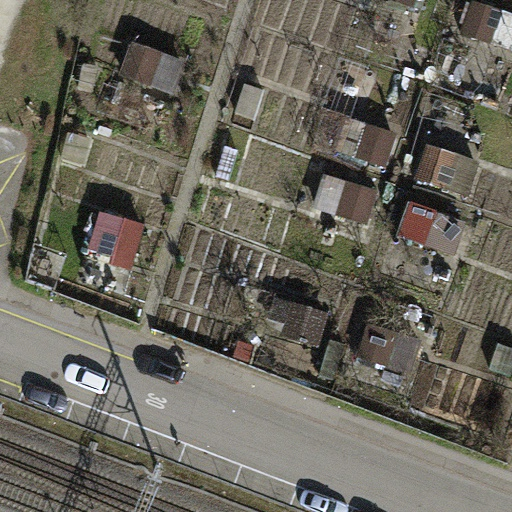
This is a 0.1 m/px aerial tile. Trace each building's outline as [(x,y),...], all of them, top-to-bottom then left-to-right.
[(415,12),(419,0),(379,0),(415,12)] [(464,39),(511,53),(511,16),(474,5),(464,39)] [(135,45),(122,80),(174,100),(187,64),(135,45)] [(80,90),(94,94),(101,70),(86,66),(80,90)] [(334,153),(387,171),(398,138),(345,120),(334,153)] [(471,200),(482,166),(428,148),(417,183),(471,200)] [(367,231),(380,195),(327,177),(315,213),(367,231)] [(458,258),(468,225),(411,208),(401,241),(458,258)] [(101,216),(90,252),(136,267),(147,231),(101,216)] [(320,351),(330,316),(278,300),(267,335),(320,351)] [(415,379),(425,345),(369,328),(358,362),(415,379)] [(320,379),(336,384),(347,348),(331,343),(320,379)] [(488,372),(511,379),(511,350),(497,346),(488,372)]
